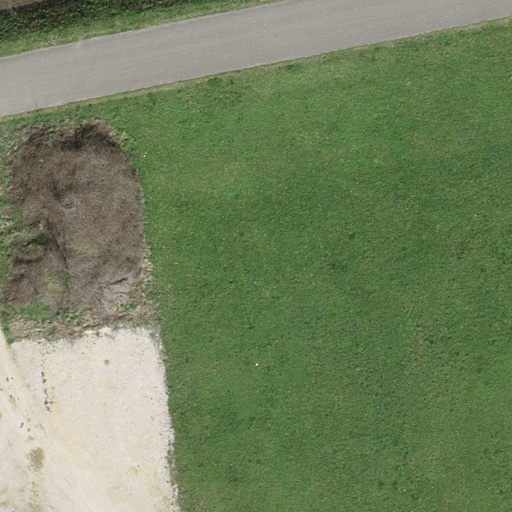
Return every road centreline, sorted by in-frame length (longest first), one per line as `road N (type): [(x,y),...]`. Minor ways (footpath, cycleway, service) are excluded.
road 1 (residential): [(480,0),(0,94)]
road 2 (track): [(101,511),(91,474),(0,393)]
